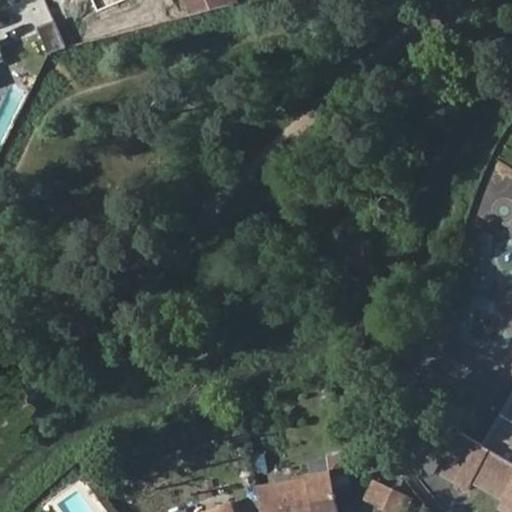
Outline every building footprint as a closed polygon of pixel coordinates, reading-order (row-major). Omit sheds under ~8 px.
[(183,0),(190,16),(212,10),(237,4),(235,0),(183,0)] [(35,25),(46,51),(61,45),(50,18),(35,25)] [(511,396),(486,442),(460,427),(437,467),(469,485),(473,478),(503,494),(498,503),(511,510),(511,396)] [(257,485),(262,511),(338,511),(334,491),(349,488),(342,454),(327,456),(329,472),(257,485)] [(361,497),(393,511),(396,511),(405,493),(370,478),(361,497)] [(237,511),(233,501),(207,511),(237,511)]
